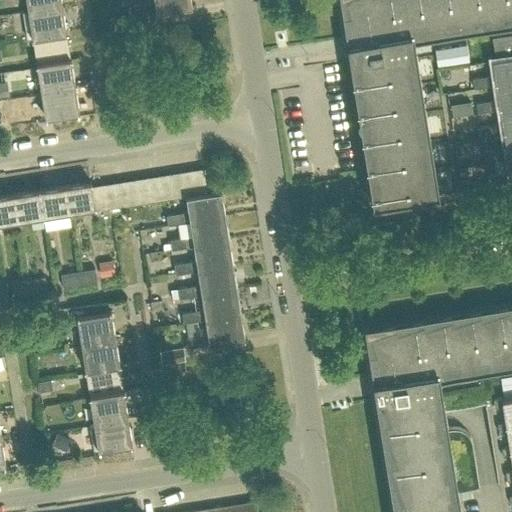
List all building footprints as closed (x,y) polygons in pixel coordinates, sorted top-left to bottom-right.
[(25,0),(27,10),(62,5),(60,0),(25,0)] [(190,0),(152,0),(133,3),(134,13),(143,12),(143,13),(145,25),(181,19),(179,7),(191,6),(190,0)] [(511,0),(344,0),(358,42),(351,43),(353,57),(349,58),(372,204),(375,203),(437,194),(438,193),(438,190),(437,190),(413,40),(511,23),(511,0)] [(32,36),(66,31),(62,5),(27,10),(28,14),(23,15),(27,38),(32,37),(32,36)] [(36,63),(70,57),(66,31),(32,36),(32,37),(36,63)] [(511,33),(492,36),(496,57),(511,54),(511,33)] [(474,87),(488,85),(496,83),(511,80),(511,54),(496,57),(492,58),(494,73),(486,74),(486,75),(472,77),(474,87)] [(40,89),(74,83),(70,57),(36,63),(40,89)] [(511,80),(496,83),(498,97),(490,98),(490,99),(476,101),(478,112),(500,108),(500,107),(511,105),(511,80)] [(74,83),(40,89),(45,116),(78,111),(74,83)] [(504,132),(511,130),(511,105),(500,107),(500,108),(502,121),(494,123),(480,126),(482,136),(504,132)] [(508,156),(511,155),(511,130),(504,132),(506,146),(498,147),(498,148),(484,150),(486,160),(508,156)] [(511,181),(511,155),(508,156),(510,170),(502,171),(502,172),(488,174),(489,184),(504,182),(511,181)] [(191,169),(195,193),(207,192),(203,167),(202,167),(191,169)] [(184,195),(185,195),(195,193),(191,169),(180,170),(184,195)] [(169,172),(173,197),(184,195),(180,170),(169,172)] [(158,174),(162,199),(173,197),(169,172),(158,174)] [(147,176),(151,200),(162,199),(158,174),(147,176)] [(135,177),(139,202),(151,200),(147,176),(135,177)] [(124,179),(128,204),(139,202),(135,177),(124,179)] [(113,181),(117,206),(128,204),(124,179),(113,181)] [(93,206),(90,185),(90,180),(63,184),(67,210),(93,206)] [(102,183),(106,208),(117,206),(113,181),(102,183)] [(102,183),(90,185),(93,206),(94,210),(106,208),(102,183)] [(42,214),(67,210),(63,184),(38,188),(42,214)] [(17,218),(42,214),(38,188),(13,192),(17,218)] [(224,214),(220,189),(207,192),(195,193),(185,195),(188,210),(179,212),(180,217),(181,222),(189,221),(189,220),(224,214)] [(0,220),(17,218),(13,192),(0,193),(0,220)] [(180,217),(179,212),(165,214),(167,224),(181,222),(180,217)] [(193,245),(193,244),(228,239),(224,214),(189,220),(189,221),(192,235),(183,236),(183,237),(185,247),(193,245)] [(171,249),(185,247),(183,237),(169,239),(171,249)] [(189,271),(197,269),(232,263),(228,239),(193,244),(193,245),(196,259),(187,260),(187,261),(189,271)] [(91,268),(108,265),(106,251),(89,253),(91,268)] [(189,271),(187,261),(173,263),(175,273),(189,271)] [(232,263),(197,269),(199,283),(191,284),(191,285),(193,295),(201,293),(236,287),(232,263)] [(78,270),(80,284),(97,282),(94,267),(78,270)] [(63,287),(80,284),(78,270),(61,273),(63,287)] [(27,278),(30,292),(46,290),(44,275),(27,278)] [(13,295),(30,292),(27,278),(11,281),(13,295)] [(193,295),(191,285),(177,287),(179,297),(193,295)] [(196,319),(205,317),(240,311),(236,287),(201,293),(203,308),(195,309),(196,319)] [(511,302),(421,317),(421,322),(396,330),(395,325),(369,334),(384,380),(377,381),(379,395),(375,396),(393,511),(460,511),(439,378),(511,365),(511,302)] [(81,342),(115,337),(110,309),(77,315),(81,342)] [(182,321),(196,319),(195,309),(181,311),(182,321)] [(240,311),(205,317),(207,332),(199,333),(200,344),(244,337),(240,311)] [(186,346),(200,344),(199,333),(185,336),(186,346)] [(85,368),(119,363),(115,337),(81,342),(85,368)] [(162,362),(185,358),(183,345),(160,349),(162,362)] [(89,394),(123,389),(119,363),(85,368),(89,394)] [(511,374),(501,377),(505,397),(511,395),(511,374)] [(37,380),(38,390),(52,388),(51,378),(37,380)] [(93,421),(127,415),(123,389),(89,394),(93,421)] [(505,423),(511,421),(511,395),(505,397),(502,398),(501,395),(493,397),(494,406),(502,404),(505,419),(505,423)] [(93,449),(131,442),(127,415),(93,421),(89,421),(93,449)] [(509,447),(511,446),(511,421),(505,423),(505,419),(497,421),(498,430),(506,429),(509,444),(509,447)] [(511,446),(509,447),(509,444),(501,445),(502,455),(510,453),(511,464),(511,446)] [(246,511),(257,511),(256,499),(244,501),(246,511)] [(234,511),(246,511),(244,501),(233,503),(234,511)] [(223,511),(234,511),(233,503),(222,504),(223,511)]
